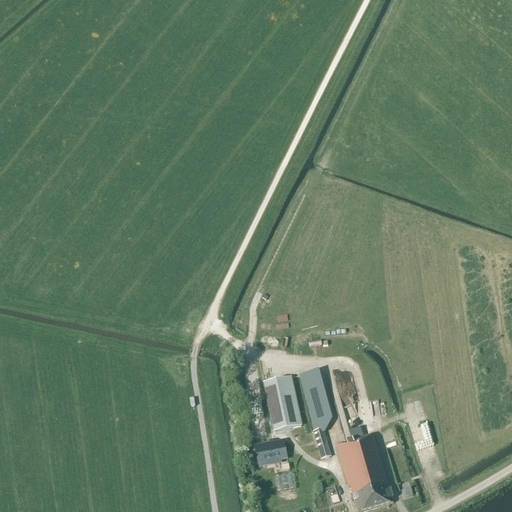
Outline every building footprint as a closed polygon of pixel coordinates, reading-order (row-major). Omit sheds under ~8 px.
[(282,336),(279,345),(284,347),(287,338),(282,336)] [(309,341),(310,347),(322,345),(321,339),(309,341)] [(298,377),(314,434),(322,431),(323,435),(324,434),(331,421),(318,372),(298,377)] [(273,433),(301,428),(290,379),(263,385),(273,433)] [(364,438),(361,429),(349,433),(352,442),(335,446),(348,489),(350,488),(356,511),(368,511),(393,505),(373,436),(364,438)] [(321,461),(330,458),(323,435),(322,431),(314,434),(313,434),(321,461)] [(255,450),(259,470),(285,465),(282,445),(255,450)] [(296,487),(295,473),(277,474),(277,488),(296,487)] [(410,486),(401,490),(405,499),(414,495),(410,486)]
